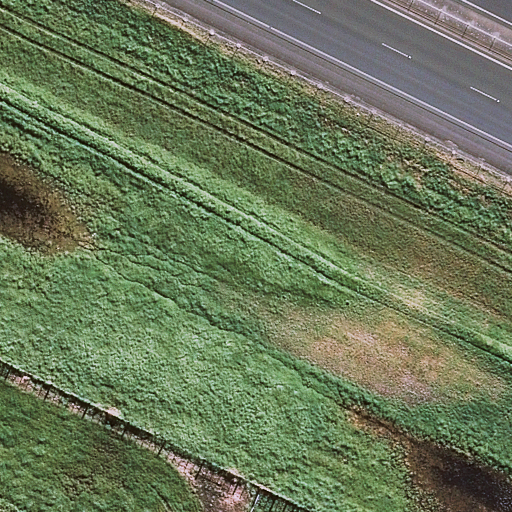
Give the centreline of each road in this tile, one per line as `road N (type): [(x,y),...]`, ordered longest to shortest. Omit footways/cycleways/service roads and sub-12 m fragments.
road 1 (track): [(511,480),(0,163)]
road 2 (motorway): [(511,103),(300,0)]
